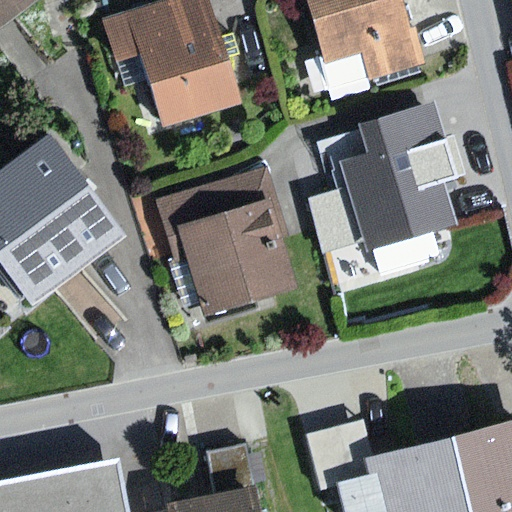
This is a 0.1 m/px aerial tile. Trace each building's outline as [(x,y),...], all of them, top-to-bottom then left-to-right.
[(0,0),(0,37),(53,0),(0,0)] [(210,0),(189,0),(108,24),(119,64),(146,56),(167,129),(242,107),(210,0)] [(406,0),(310,0),(331,65),(364,55),(372,83),(427,66),(406,0)] [(373,158),(344,166),(376,276),(442,257),(436,235),(462,228),(439,149),(450,146),(439,108),(365,129),(373,158)] [(52,140),(0,177),(0,259),(34,306),(125,239),(52,140)] [(156,199),(165,231),(274,200),(264,167),(156,199)] [(300,289),(274,200),(165,231),(175,265),(190,261),(206,316),(300,289)] [(381,477),(378,462),(368,421),(308,435),(321,491),(344,486),(381,477)] [(511,511),(511,429),(460,442),(476,511),(511,511)] [(476,511),(460,442),(378,462),(381,477),(344,486),(349,511),(476,511)] [(208,452),(217,498),(255,490),(247,445),(208,452)] [(0,511),(131,511),(122,464),(0,487),(0,511)] [(217,498),(170,506),(170,511),(264,511),(260,489),(255,490),(217,498)]
